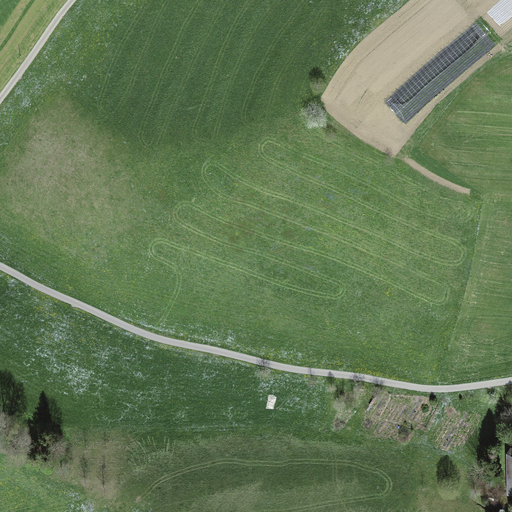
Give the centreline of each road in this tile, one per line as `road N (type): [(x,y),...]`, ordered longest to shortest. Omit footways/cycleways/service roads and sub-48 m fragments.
road 1 (track): [(511,379),(422,388),(287,368),(142,333),(0,265)]
road 2 (track): [(72,0),(0,99)]
